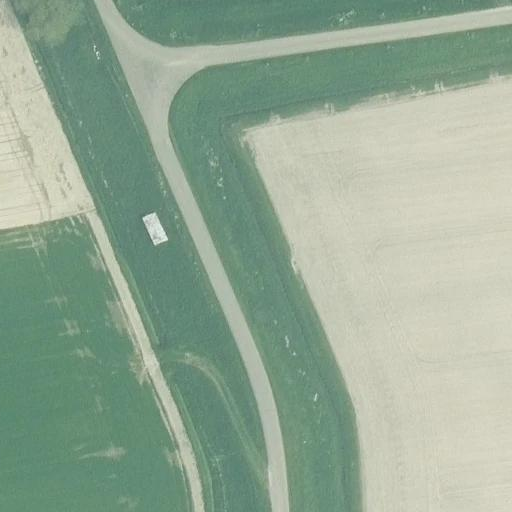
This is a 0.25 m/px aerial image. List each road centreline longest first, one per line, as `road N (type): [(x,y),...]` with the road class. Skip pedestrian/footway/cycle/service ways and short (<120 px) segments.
road 1 (unclassified): [(134,72),(271,414),(281,511)]
road 2 (unclassified): [(134,72),(511,13)]
